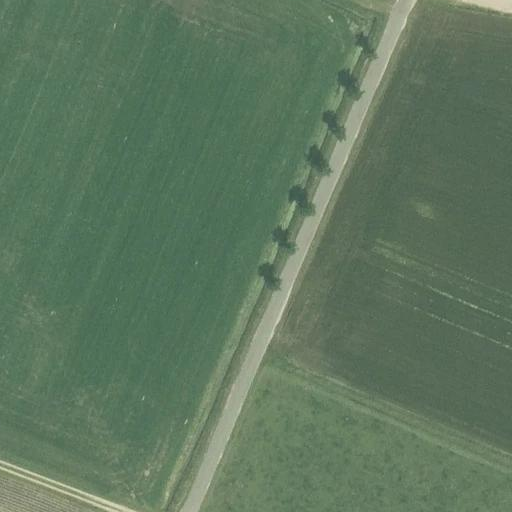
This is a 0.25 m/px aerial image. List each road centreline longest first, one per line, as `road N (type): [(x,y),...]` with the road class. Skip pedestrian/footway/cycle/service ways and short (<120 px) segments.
road 1 (unclassified): [(190,511),(409,0)]
road 2 (unknown): [(120,511),(0,466)]
